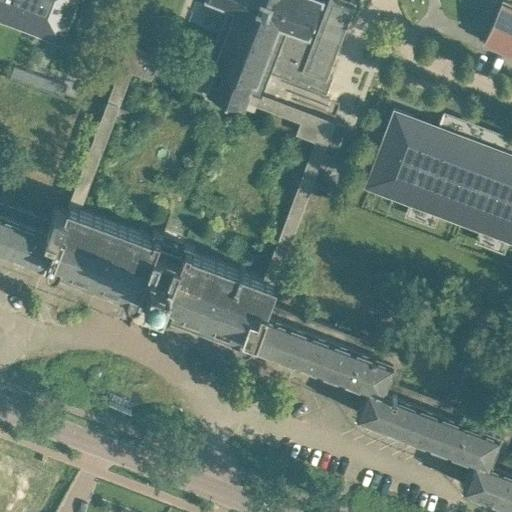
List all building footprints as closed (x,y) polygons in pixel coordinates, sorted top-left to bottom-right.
[(0,0),(0,11),(58,33),(71,0),(0,0)] [(223,15),(202,70),(261,93),(270,70),(326,91),(332,75),(324,71),(325,67),(326,66),(349,5),(348,4),(336,0),(330,0),(329,5),(320,2),(320,0),(221,0),(222,1),(218,13),(223,15)] [(511,52),(511,3),(504,0),(502,0),(485,40),(511,52)] [(129,43),(66,209),(54,204),(49,217),(0,198),(0,243),(46,261),(44,268),(58,273),(60,266),(127,292),(125,299),(136,303),(129,322),(150,330),(157,311),(169,315),(172,308),(239,334),(236,341),(250,346),(252,339),(367,382),(357,410),(474,454),(463,482),(511,501),(511,456),(502,453),(511,425),(511,424),(395,380),(405,352),(269,301),(270,299),(267,298),(324,149),(334,121),(261,93),(202,70),(129,43)] [(15,65),(10,77),(63,96),(67,85),(15,65)] [(385,138),(369,180),(411,196),(440,207),(481,222),(511,233),(511,152),(437,125),(410,114),(407,121),(394,116),(386,138),(385,138)]
